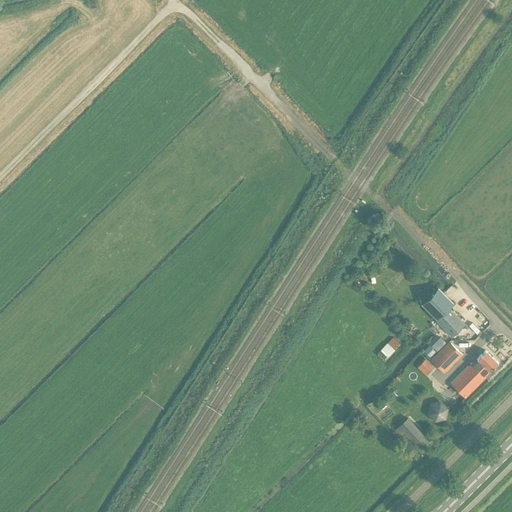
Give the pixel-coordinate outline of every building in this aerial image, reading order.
[(464,324),(449,308),(454,304),(439,287),(421,304),(451,336),(464,324)] [(400,344),(392,337),(387,343),(376,354),(384,362),(395,351),(395,350),(394,350),(400,344)] [(430,360),(442,371),(461,353),(449,341),(430,360)] [(485,377),(484,376),(498,362),(485,350),(472,363),(471,362),(450,383),(465,398),(485,377)] [(428,414),(435,421),(445,418),(447,408),(440,401),(430,404),(428,414)] [(416,451),(428,439),(408,417),(395,429),(416,451)]
